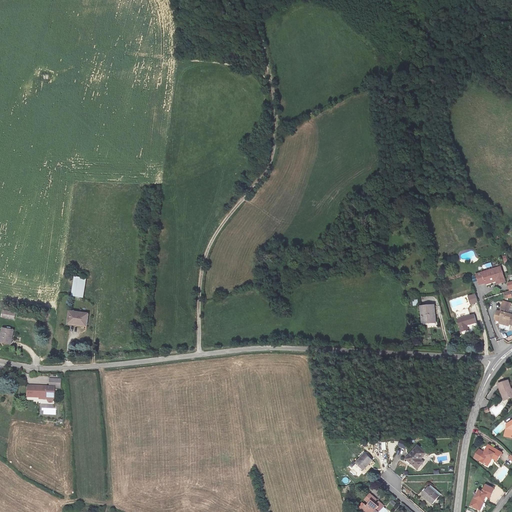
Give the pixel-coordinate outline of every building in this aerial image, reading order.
[(497,284),(505,281),(500,266),(476,274),(479,284),(495,279),(497,284)] [(81,297),(85,277),(75,276),(72,295),(81,297)] [(478,301),(475,294),(468,296),(471,303),(478,301)] [(511,303),(503,301),(501,310),(505,311),(504,314),(496,312),(495,318),(496,321),(511,325),(511,315),(508,315),(511,303)] [(434,305),(420,306),(421,323),(435,322),(434,305)] [(14,319),(15,313),(3,310),(2,317),(14,319)] [(86,326),(88,314),(69,311),(67,323),(86,326)] [(468,325),(476,322),(473,314),(457,319),(461,331),(469,329),(468,325)] [(0,341),(10,344),(13,330),(2,327),(0,335),(0,341)] [(506,390),(503,381),(494,384),(497,394),(498,393),(500,402),(509,398),(507,390),(506,390)] [(39,385),(31,384),(31,389),(27,389),(27,396),(46,397),(48,399),(52,399),(54,397),(55,388),(53,387),(47,387),(39,387),(39,385)] [(398,446),(405,448),(407,442),(400,439),(398,446)] [(489,457),(492,459),(497,461),(502,453),(488,445),(479,460),(485,464),(489,457)] [(421,456),(410,447),(399,461),(413,473),(418,467),(414,464),(421,456)] [(356,473),(365,463),(357,457),(349,467),(356,473)] [(494,490),(486,486),(483,493),(480,491),(476,499),(475,499),(471,506),(478,510),(482,502),(485,500),(486,496),(490,498),(494,490)] [(434,502),(422,492),(416,499),(427,510),(434,502)] [(367,511),(376,511),(377,510),(364,498),(359,504),(362,506),(360,509),(357,507),(352,511),(367,511)]
